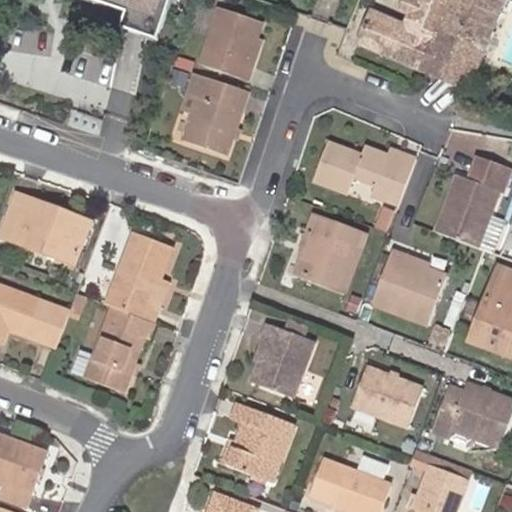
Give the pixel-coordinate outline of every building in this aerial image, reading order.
[(173,0),(83,0),(129,15),(124,30),(159,42),(173,0)] [(354,41),(460,85),(475,5),(464,0),(408,0),(398,22),(368,10),(354,41)] [(476,0),(475,5),(460,85),(494,0),(476,0)] [(248,63),(257,39),(262,24),(219,9),(201,64),(248,79),(252,65),(248,63)] [(190,20),(186,31),(200,37),(204,25),(190,20)] [(143,65),(18,23),(10,47),(30,53),(21,80),(127,115),(143,65)] [(260,41),(257,39),(248,63),(252,65),(260,41)] [(241,90),(195,74),(189,94),(198,97),(193,111),(183,141),(225,156),(231,139),(234,129),(240,113),(234,111),(241,90)] [(248,92),(241,90),(234,111),(240,113),(248,92)] [(198,97),(189,94),(184,108),(193,111),(198,97)] [(234,129),(231,139),(236,141),(240,130),(234,129)] [(373,194),(399,205),(417,159),(401,153),(400,158),(390,154),(367,144),(366,146),(363,155),(330,143),(316,182),(348,193),(355,176),(377,183),(373,194)] [(400,158),(401,153),(392,149),(390,154),(400,158)] [(445,236),(478,249),(498,190),(503,192),(511,168),(481,157),(473,181),(459,176),(447,208),(454,211),(445,236)] [(16,198),(14,204),(29,209),(31,203),(16,198)] [(29,209),(14,204),(0,237),(0,241),(58,264),(71,269),(83,239),(85,232),(58,221),(60,214),(31,203),(29,209)] [(447,208),(437,234),(445,236),(454,211),(447,208)] [(58,221),(85,232),(88,225),(60,214),(58,221)] [(309,236),(303,254),(296,274),(343,292),(364,237),(312,218),(305,235),(309,236)] [(114,309),(154,324),(161,306),(151,301),(159,278),(171,247),(134,233),(106,306),(114,309)] [(299,252),(303,254),(309,236),(305,235),(299,252)] [(406,263),(407,259),(392,253),(373,304),(428,327),(446,280),(426,272),(406,263)] [(427,267),(407,259),(406,263),(426,272),(427,267)] [(511,273),(499,268),(494,281),(511,287),(511,273)] [(170,283),(159,278),(151,301),(161,306),(170,283)] [(511,287),(494,281),(472,341),(511,356),(511,287)] [(8,330),(58,348),(71,314),(0,287),(0,342),(2,343),(8,330)] [(77,295),(71,311),(81,315),(88,299),(77,295)] [(147,342),(154,324),(114,309),(94,359),(80,352),(71,373),(86,380),(122,394),(130,372),(133,365),(142,340),(147,342)] [(83,325),(73,320),(69,329),(79,333),(83,325)] [(267,342),(261,358),(252,382),(294,398),(315,343),(268,325),(261,340),(264,340),(267,342)] [(258,357),(261,358),(267,342),(264,340),(258,357)] [(140,368),(133,365),(130,372),(137,375),(140,368)] [(392,376),(369,367),(354,408),(409,428),(424,388),(399,379),(392,376)] [(434,433),(450,441),(454,431),(501,450),(511,419),(511,399),(490,391),(483,389),(469,384),(465,391),(451,386),(434,433)] [(233,418),(239,421),(244,406),(239,404),(233,418)] [(245,423),(237,444),(230,465),(273,482),(294,425),(244,406),(239,421),(245,423)] [(0,496),(27,508),(47,456),(0,437),(0,481),(3,483),(0,494),(0,496)] [(230,465),(237,444),(231,441),(223,463),(230,465)] [(365,468),(396,478),(400,465),(369,454),(365,468)] [(326,459),(312,495),(338,505),(345,508),(356,511),(383,511),(395,485),(326,459)] [(458,511),(470,480),(430,464),(412,511),(458,511)] [(256,511),(257,510),(216,494),(209,511),(256,511)]
